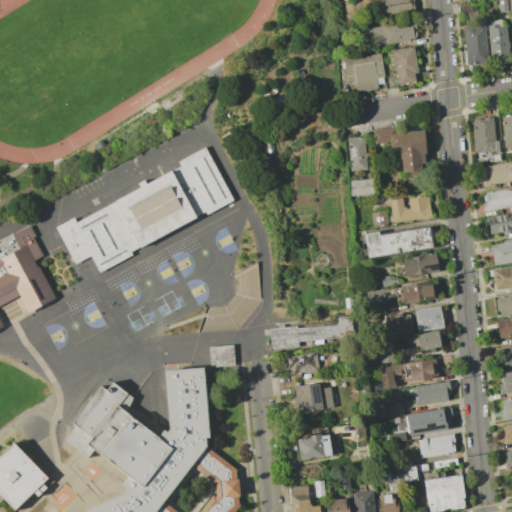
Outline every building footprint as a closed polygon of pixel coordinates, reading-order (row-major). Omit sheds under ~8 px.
[(411,0),(413,10),(380,15),(377,0),(411,0)] [(505,0),(506,12),(498,12),(497,0),(505,0)] [(489,24),(489,21),(499,20),(500,27),(504,26),(506,41),(507,41),(507,47),(506,47),(508,63),(501,63),(501,59),(489,61),(485,25),(489,24)] [(380,33),(379,26),(409,21),(412,40),(382,45),(382,42),(376,43),(375,38),(374,34),(380,33)] [(483,24),(487,63),(466,66),(462,26),(483,24)] [(392,54),(391,50),(411,46),(416,72),(412,73),(414,82),(397,84),(393,62),(388,63),(387,55),(392,54)] [(378,53),(382,76),(374,78),(376,88),(356,92),(354,81),(345,83),(341,60),(378,53)] [(499,118),(511,117),(510,114),(511,113),(511,147),(502,148),(499,118)] [(471,120),(479,119),(480,122),(481,122),(481,119),(490,118),(492,141),(497,141),(498,152),(492,153),(492,151),(473,153),(471,120)] [(395,127),(396,133),(421,130),(424,153),(422,153),(423,162),(418,162),(419,171),(416,171),(416,175),(401,177),(399,159),(396,159),(395,154),(398,154),(397,146),(389,147),(389,141),(386,141),(386,144),(382,144),(381,143),(374,144),(372,130),(395,127)] [(362,136),(364,169),(348,171),(345,138),(362,136)] [(75,264),(89,256),(98,272),(131,254),(130,252),(204,212),(206,215),(233,200),(204,147),(178,162),(180,166),(145,185),(143,180),(136,183),(139,188),(75,222),(73,218),(55,227),(75,264)] [(511,162),(511,180),(480,186),(477,168),(511,162)] [(348,180),(370,179),(372,194),(349,195),(348,180)] [(483,203),(482,197),(484,196),(483,194),(511,186),(511,205),(482,213),(480,204),(483,203)] [(399,198),(401,209),(408,208),(406,198),(425,195),(429,216),(391,223),(391,221),(388,221),(387,216),(390,216),(387,200),(399,198)] [(383,211),(385,223),(371,225),(370,213),(383,211)] [(511,212),(511,229),(487,234),(484,217),(511,212)] [(0,327),(1,327),(0,325),(0,305),(3,304),(18,296),(26,313),(53,299),(33,262),(42,257),(32,238),(35,237),(29,226),(0,240),(0,327)] [(364,248),(362,234),(376,231),(377,235),(426,227),(430,247),(366,257),(365,255),(362,255),(360,249),(364,248)] [(501,243),(501,240),(511,238),(511,241),(511,261),(492,265),(488,245),(501,243)] [(433,253),(437,271),(404,277),(400,259),(433,253)] [(511,265),(511,287),(508,288),(508,290),(503,291),(502,289),(493,290),(489,269),(511,265)] [(237,273),(238,297),(257,296),(257,273),(237,273)] [(398,286),(429,281),(432,299),(401,304),(398,286)] [(511,292),(511,314),(498,317),(494,296),(511,292)] [(438,306),(441,327),(416,331),(412,310),(438,306)] [(407,315),(410,331),(393,334),(390,317),(407,315)] [(511,317),(511,338),(510,339),(510,336),(498,338),(495,320),(511,317)] [(266,331),(341,326),(342,340),(266,345),(266,331)] [(436,330),(439,346),(417,350),(416,345),(412,346),(411,342),(408,342),(407,336),(436,330)] [(394,361),(391,343),(375,346),(377,363),(394,361)] [(232,345),(233,365),(209,367),(207,347),(232,345)] [(511,347),(511,365),(502,367),(499,350),(511,347)] [(314,352),(317,371),(290,375),(288,366),(286,366),(284,357),(314,352)] [(385,372),(384,367),(403,364),(403,363),(432,358),(435,377),(401,382),(400,378),(402,377),(402,372),(391,374),(393,386),(379,389),(376,374),(385,372)] [(79,511),(121,493),(125,489),(121,485),(125,478),(94,452),(88,458),(66,441),(113,385),(133,399),(124,411),(157,438),(162,431),(166,434),(168,431),(163,371),(203,368),(208,439),(204,439),(205,448),(235,470),(238,506),(233,511),(79,511)] [(500,383),(499,373),(511,370),(511,392),(506,393),(505,392),(498,393),(497,383),(500,383)] [(413,388),(413,386),(447,381),(448,390),(444,390),(445,400),(416,405),(416,404),(413,404),(410,388),(413,388)] [(317,383),(317,388),(328,386),(332,408),(324,409),(324,410),(296,414),(293,387),(317,383)] [(501,410),(500,400),(502,400),(502,399),(511,397),(511,418),(501,420),(499,410),(501,410)] [(400,402),(402,413),(388,416),(387,404),(400,402)] [(449,407),(450,417),(447,417),(449,429),(407,435),(403,414),(449,407)] [(504,426),(504,424),(511,422),(511,442),(504,444),(501,426),(504,426)] [(402,432),(403,440),(390,442),(389,434),(402,432)] [(299,435),(299,439),(307,437),(307,435),(318,433),(319,435),(326,434),(330,455),(298,460),(297,454),(297,450),(295,450),(292,436),(299,435)] [(452,434),(453,442),(452,442),(453,451),(419,457),(416,440),(452,434)] [(0,499),(11,511),(45,480),(12,445),(0,456),(0,499)] [(455,457),(456,464),(432,468),(431,462),(455,457)] [(414,465),(416,480),(388,484),(386,469),(414,465)] [(459,474),(464,507),(450,509),(449,507),(440,509),(441,510),(427,511),(422,480),(459,474)] [(346,477),(347,490),(337,490),(336,478),(346,477)] [(321,481),(322,496),(313,497),(312,482),(321,481)] [(289,511),(287,487),(305,485),(306,493),(307,493),(308,506),(317,505),(317,511),(289,511)] [(371,491),(372,511),(352,511),(350,493),(371,491)] [(381,499),(380,495),(388,494),(389,498),(393,498),(393,501),(396,501),(397,511),(376,511),(375,499),(381,499)] [(343,498),(344,510),(346,510),(346,511),(324,511),(323,500),(343,498)]
